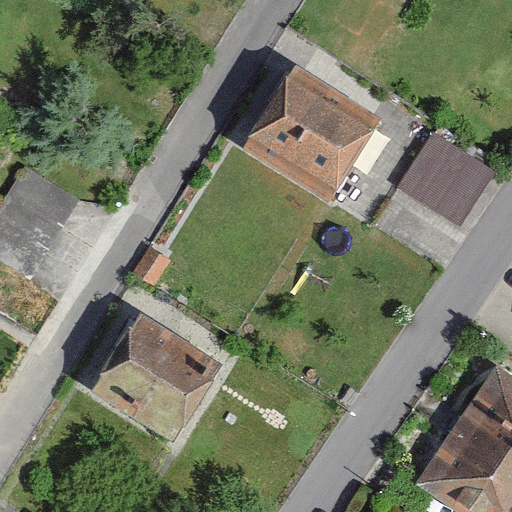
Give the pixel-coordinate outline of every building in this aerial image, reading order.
[(380,121),(280,64),(234,144),(334,201),(380,121)] [(437,123),(401,181),(464,220),(500,161),(437,123)] [(28,159),(0,202),(0,251),(35,274),(59,236),(68,241),(94,200),(28,159)] [(206,362),(140,319),(90,395),(156,438),(206,362)] [(511,511),(511,371),(492,358),(417,470),(480,511),(511,511)] [(364,480),(342,511),(409,511),(410,511),(364,480)]
